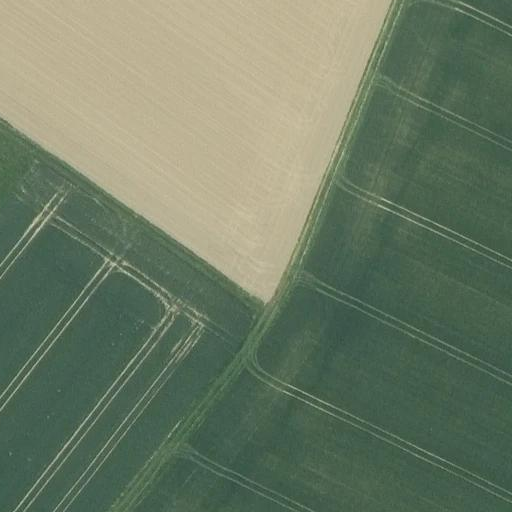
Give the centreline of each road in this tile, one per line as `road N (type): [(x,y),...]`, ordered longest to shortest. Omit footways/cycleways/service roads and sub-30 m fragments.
road 1 (track): [(397,0),(271,315)]
road 2 (track): [(0,127),(271,315)]
road 3 (track): [(271,315),(117,511)]
